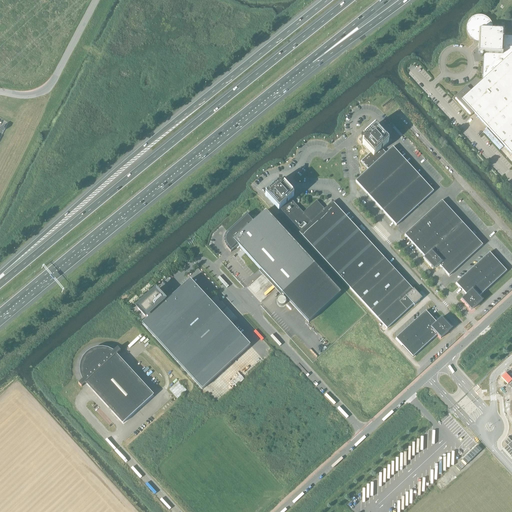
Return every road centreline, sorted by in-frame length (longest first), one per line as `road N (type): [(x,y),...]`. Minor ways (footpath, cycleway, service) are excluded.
road 1 (motorway): [(351,0),(0,284)]
road 2 (motorway): [(328,0),(0,273)]
road 3 (motorway): [(0,315),(299,69)]
road 4 (unclassified): [(364,434),(213,267),(194,262)]
road 5 (unclassified): [(175,511),(113,443),(161,399),(128,361),(146,338)]
road 6 (unclassified): [(511,265),(376,120)]
road 7 (unclassified): [(470,318),(354,193)]
road 8 (unclassified): [(343,203),(460,327)]
road 9 (tertiary): [(0,91),(29,95),(49,87),(96,0)]
road 10 (unclassified): [(469,337),(364,434)]
road 11 (motorway): [(299,69),(405,0)]
